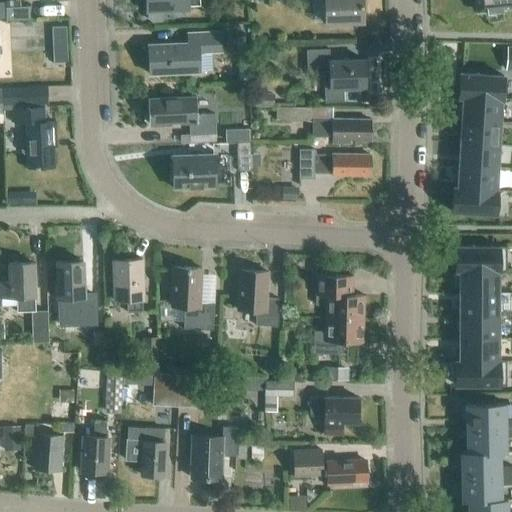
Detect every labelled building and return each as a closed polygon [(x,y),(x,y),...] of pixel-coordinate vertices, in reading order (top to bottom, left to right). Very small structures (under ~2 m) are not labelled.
[(145,0),(146,13),(147,13),(148,19),(151,22),(161,22),(164,19),(164,12),(187,11),(187,7),(199,6),(198,0),(145,0)] [(323,0),(324,24),(361,23),(360,0),(323,0)] [(511,0),(476,0),(478,11),(511,6),(511,0)] [(18,7),(18,2),(5,2),(6,21),(30,21),(29,7),(18,7)] [(148,75),(198,73),(198,54),(221,53),(220,33),(192,35),(192,44),(147,46),(148,75)] [(50,65),(68,64),(67,50),(49,51),(50,65)] [(323,102),(343,101),(342,90),(349,90),(364,90),(363,61),(328,62),(327,51),(305,52),(306,76),(322,75),(323,102)] [(461,73),(460,97),(464,97),(503,100),(505,76),(461,73)] [(24,90),(2,91),(3,109),(18,109),(25,109),(25,103),(24,90)] [(274,109),(275,95),(253,94),(252,108),(274,109)] [(464,97),(463,120),(502,123),(503,100),(464,97)] [(193,116),(193,98),(149,100),(151,126),(188,125),(189,135),(180,135),(180,145),(215,143),(214,115),(193,116)] [(43,108),(13,110),(14,126),(26,125),(27,140),(23,140),(20,144),(21,152),(24,155),(27,155),(28,168),(53,167),(51,140),(55,140),(54,123),(44,124),(43,108)] [(309,121),(309,108),(276,108),(276,121),(309,121)] [(463,120),(461,143),(500,145),(502,123),(463,120)] [(369,121),(331,121),(312,121),(312,136),(331,136),(331,143),(348,144),(348,140),(368,141),(369,121)] [(237,172),(250,171),(249,143),(236,143),(237,172)] [(461,143),(460,166),(499,168),(500,145),(461,143)] [(331,155),(313,155),(313,150),(298,150),(297,179),(313,179),(313,174),(331,174),(331,175),(368,176),(368,155),(331,155)] [(172,189),(214,188),(213,156),(171,157),(172,189)] [(460,166),(459,189),(497,191),(499,168),(460,166)] [(455,188),(453,212),(496,215),(498,191),(455,188)] [(453,245),(453,270),(496,271),(496,246),(453,245)] [(141,312),(141,298),(140,260),(112,261),(113,299),(126,299),(126,312),(141,312)] [(84,295),(82,262),(55,263),(57,299),(64,298),(65,325),(95,324),(94,295),(84,295)] [(34,312),(34,297),(33,264),(7,265),(8,281),(0,281),(0,298),(15,298),(16,313),(31,312),(32,344),(48,343),(47,312),(34,312)] [(212,331),(214,304),(199,303),(201,269),(172,268),(170,307),(184,308),(183,330),(212,331)] [(277,327),(278,299),(266,299),(267,273),(238,271),(236,310),(255,311),(254,326),(277,327)] [(457,271),(457,294),(496,293),(496,271),(457,271)] [(324,319),(363,320),(364,296),(352,296),(353,277),(315,275),(315,304),(325,305),(324,319)] [(457,294),(457,316),(497,316),(496,293),(457,294)] [(497,316),(457,316),(458,340),(497,339),(497,316)] [(362,344),(363,320),(324,319),(324,332),(314,331),(313,354),(328,355),(327,365),(338,365),(338,343),(362,344)] [(143,373),(158,373),(158,337),(142,338),(143,373)] [(458,340),(457,362),(497,361),(497,339),(458,340)] [(454,362),(454,387),(497,386),(497,362),(454,362)] [(347,381),(347,368),(324,367),(324,380),(347,381)] [(80,372),(79,386),(93,387),(93,372),(80,372)] [(120,413),(121,374),(106,373),(104,412),(120,413)] [(178,408),(180,375),(153,374),(152,406),(178,408)] [(180,375),(178,408),(196,409),(198,376),(180,375)] [(264,391),(264,381),(264,378),(243,377),(243,390),(264,391)] [(264,381),(264,391),(264,412),(275,412),(276,396),(292,397),(292,382),(264,381)] [(357,424),(357,398),(323,398),(308,398),(308,417),(323,417),(323,436),(340,436),(340,424),(357,424)] [(504,404),(464,404),(464,428),(465,428),(511,428),(511,419),(505,419),(504,404)] [(105,438),(105,422),(93,422),(92,438),(82,437),(80,472),(105,474),(107,439),(105,438)] [(72,433),(72,424),(58,424),(58,433),(72,433)] [(221,438),(191,437),(190,478),(220,479),(220,455),(235,456),(236,428),(221,427),(221,438)] [(2,428),(2,440),(20,440),(19,428),(2,428)] [(464,428),(464,452),(482,451),(482,453),(482,454),(499,454),(505,453),(505,438),(511,437),(511,428),(465,428),(464,428)] [(162,443),(163,430),(145,429),(144,442),(142,442),(140,476),(162,477),(164,443),(162,443)] [(60,471),(62,437),(34,435),(32,470),(60,471)] [(321,464),(320,451),(292,452),(294,477),(326,477),(327,486),(351,485),(350,481),(366,481),(365,461),(321,464)] [(499,455),(499,454),(482,454),(482,453),(482,451),(464,452),(458,452),(458,477),(460,477),(511,476),(511,468),(500,467),(499,467),(499,455)] [(482,501),(482,500),(500,500),(500,486),(511,484),(511,476),(460,477),(458,477),(458,502),(464,502),(482,502),(482,501)] [(464,502),(464,511),(506,511),(506,500),(500,500),(482,500),(482,501),(482,502),(464,502)]
